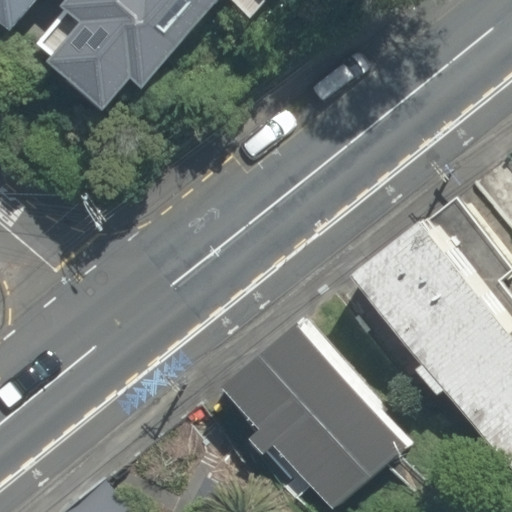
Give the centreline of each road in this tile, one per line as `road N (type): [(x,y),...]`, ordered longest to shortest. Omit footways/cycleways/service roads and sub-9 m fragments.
road 1 (secondary): [(511,3),(114,326)]
road 2 (residential): [(114,326),(0,217)]
road 3 (secondary): [(114,326),(0,417)]
